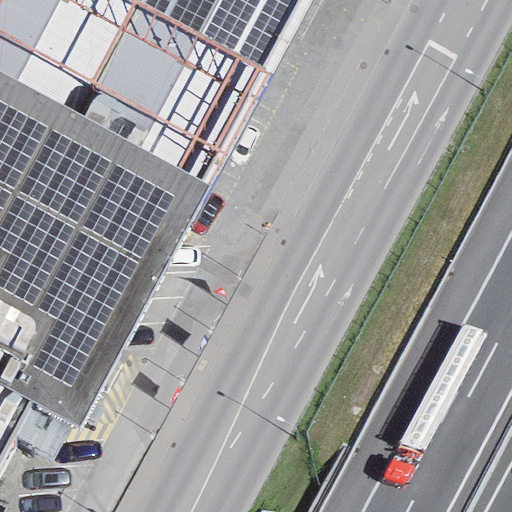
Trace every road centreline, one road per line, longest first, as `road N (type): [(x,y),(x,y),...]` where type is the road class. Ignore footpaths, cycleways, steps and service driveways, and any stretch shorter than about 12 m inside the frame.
road 1 (secondary): [(187,511),(464,0)]
road 2 (motorway): [(511,286),(391,511)]
